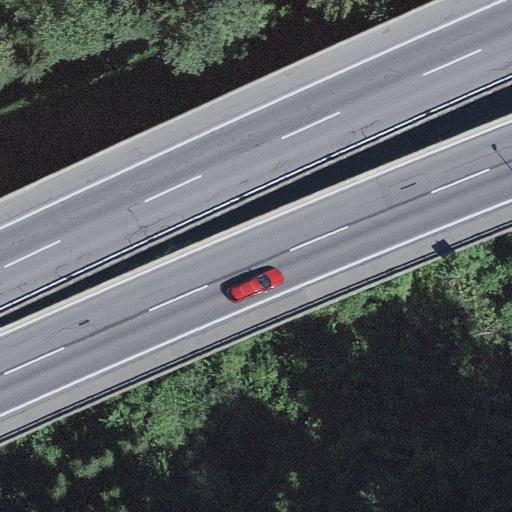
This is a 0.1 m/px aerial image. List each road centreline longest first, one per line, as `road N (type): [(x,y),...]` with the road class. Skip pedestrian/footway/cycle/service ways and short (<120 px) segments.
road 1 (motorway): [(511,37),(0,270)]
road 2 (motorway): [(0,377),(511,161)]
